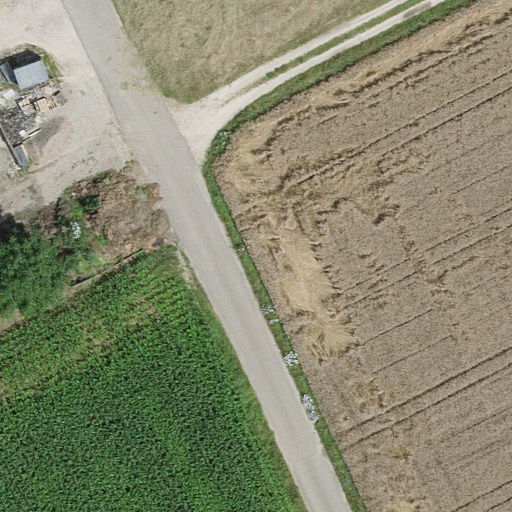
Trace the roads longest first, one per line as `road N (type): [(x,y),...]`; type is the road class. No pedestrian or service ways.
road 1 (track): [(329,511),(152,143)]
road 2 (track): [(152,143),(429,0)]
road 3 (track): [(152,143),(80,0)]
